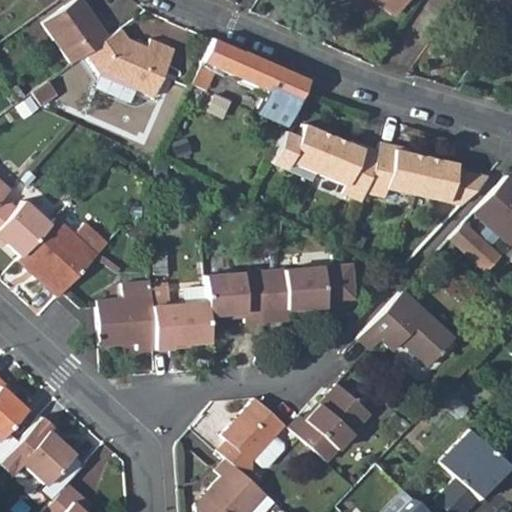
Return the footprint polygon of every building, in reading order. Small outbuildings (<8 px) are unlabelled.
[(71,0),(40,22),(70,63),(87,51),(106,37),(79,0),(71,0)] [(367,0),(388,15),(399,0),(367,0)] [(503,0),(490,0),(484,9),(500,20),(511,5),(503,0)] [(87,51),(102,73),(149,95),(171,48),(148,37),(144,45),(129,38),(121,27),(106,37),(87,51)] [(203,84),(211,67),(262,90),(251,112),(280,126),(291,103),(301,81),(265,64),(208,39),(208,38),(189,77),(187,82),(200,89),(203,84)] [(278,131),(263,162),(278,169),(282,162),(310,175),(337,188),(334,195),(353,204),(356,195),(375,202),(378,193),(444,203),(457,205),(462,172),(449,170),(450,165),(386,155),(387,150),(373,145),(370,154),(356,147),(354,152),(325,138),(297,125),(291,138),(278,131)] [(0,197),(3,194),(4,193),(15,181),(17,178),(18,177),(4,164),(0,168),(0,197)] [(462,172),(457,205),(486,175),(462,172)] [(511,189),(501,179),(467,215),(482,229),(493,238),(504,248),(508,244),(511,240),(511,189)] [(0,237),(16,253),(47,220),(21,196),(15,203),(4,193),(3,194),(0,197),(0,237)] [(49,218),(47,220),(16,253),(12,259),(53,297),(57,292),(91,256),(49,218)] [(68,235),(91,256),(104,241),(81,220),(68,235)] [(493,238),(482,229),(473,238),(458,225),(444,240),(480,274),(495,259),(484,248),(493,238)] [(139,226),(131,227),(132,238),(140,238),(139,226)] [(343,257),(252,264),(195,269),(197,296),(198,314),(218,313),(237,312),(237,318),(237,325),(280,322),(279,309),(317,306),(316,295),(344,293),(343,257)] [(476,279),(466,290),(484,307),(494,296),(476,279)] [(142,283),(143,300),(162,299),(160,282),(142,283)] [(117,299),(92,301),(92,309),(94,344),(128,342),(129,351),(147,350),(143,300),(142,283),(116,285),(117,299)] [(448,338),(397,291),(353,338),(366,350),(376,340),(387,350),(395,341),(422,366),(448,338)] [(162,299),(143,300),(147,350),(167,348),(166,344),(200,341),(198,314),(197,296),(162,299)] [(284,428),(321,463),(366,416),(335,386),(315,406),(318,408),(304,422),(296,415),(284,428)] [(0,429),(18,410),(3,397),(0,393),(0,429)] [(281,425),(251,398),(216,436),(221,441),(212,451),(221,460),(242,480),(249,473),(246,463),(247,461),(258,469),(266,469),(280,452),(280,445),(270,436),(281,425)] [(34,417),(6,447),(0,453),(0,468),(5,473),(15,462),(38,483),(66,453),(52,440),(39,430),(43,425),(34,417)] [(52,440),(55,437),(43,425),(39,430),(52,440)] [(500,460),(469,431),(440,460),(450,471),(440,482),(443,485),(433,496),(449,511),(458,511),(465,505),(466,506),(491,479),(487,474),(500,460)] [(215,477),(188,504),(188,511),(258,511),(268,503),(259,495),(242,480),(221,460),(210,472),(215,477)] [(80,511),(85,507),(61,484),(35,511),(36,511),(80,511)] [(426,511),(409,496),(392,511),(426,511)]
